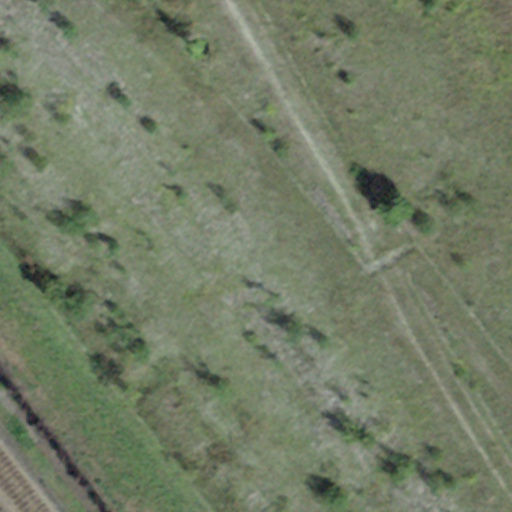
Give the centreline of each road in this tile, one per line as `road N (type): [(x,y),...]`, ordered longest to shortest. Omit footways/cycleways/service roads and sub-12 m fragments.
road 1 (track): [(234,0),(511,488)]
road 2 (track): [(119,0),(441,368)]
road 3 (track): [(0,284),(186,511)]
road 4 (track): [(350,207),(511,383)]
